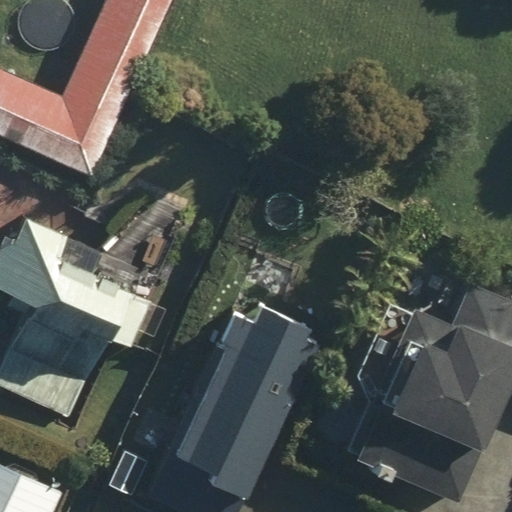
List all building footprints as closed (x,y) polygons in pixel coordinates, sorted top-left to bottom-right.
[(105,0),(64,96),(0,68),(0,132),(91,172),(166,0),(105,0)] [(15,211),(0,244),(0,286),(29,300),(0,364),(0,382),(68,413),(105,331),(129,342),(166,260),(104,232),(89,265),(60,252),(68,235),(15,211)] [(511,298),(473,281),(458,314),(415,295),(345,451),(456,500),(505,390),(511,392),(511,298)] [(316,329),(241,294),(147,494),(186,511),(199,511),(213,484),(238,495),(316,329)] [(0,511),(52,511),(64,485),(0,458),(0,511)]
